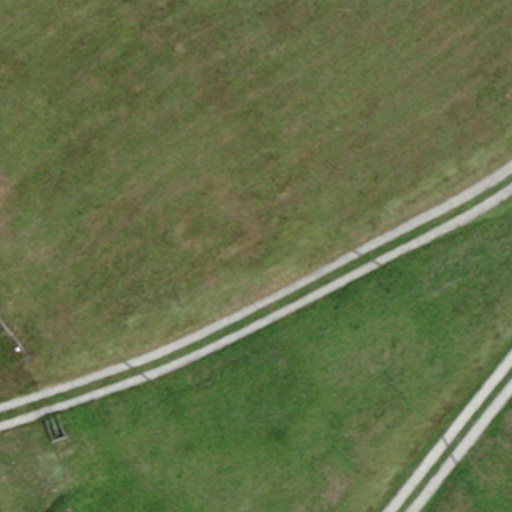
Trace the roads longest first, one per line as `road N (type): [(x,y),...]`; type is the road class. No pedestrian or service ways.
road 1 (track): [(0,418),(186,353),(511,178)]
road 2 (track): [(511,373),(403,511)]
